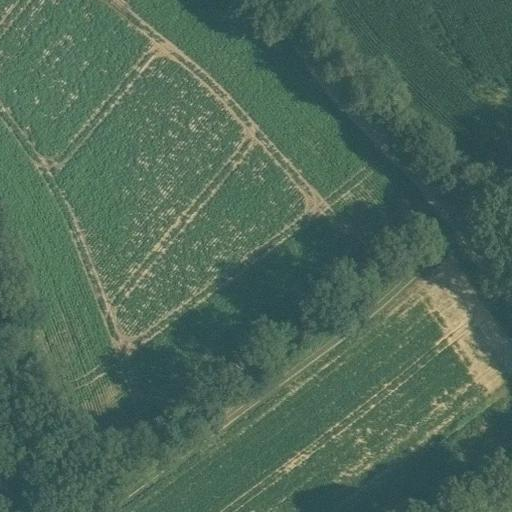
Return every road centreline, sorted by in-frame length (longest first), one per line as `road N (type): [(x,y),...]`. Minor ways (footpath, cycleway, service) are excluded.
road 1 (track): [(511,186),(384,299),(108,511)]
road 2 (unclassified): [(511,293),(439,195),(314,68),(274,0)]
